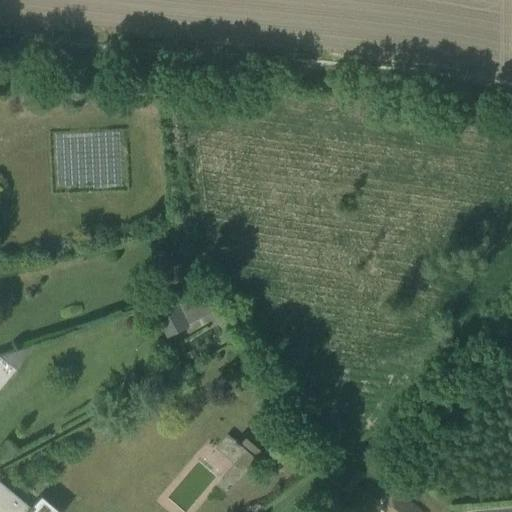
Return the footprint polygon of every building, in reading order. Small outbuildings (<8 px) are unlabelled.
[(177,302),(155,313),(167,337),(189,326),(177,302)] [(257,459),(227,434),(216,448),(234,464),(217,485),(227,494),(257,459)] [(40,451),(29,460),(36,468),(47,459),(40,451)] [(0,482),(0,511),(60,511),(39,495),(29,506),(0,482)] [(386,511),(420,511),(395,490),(381,507),(386,511)]
